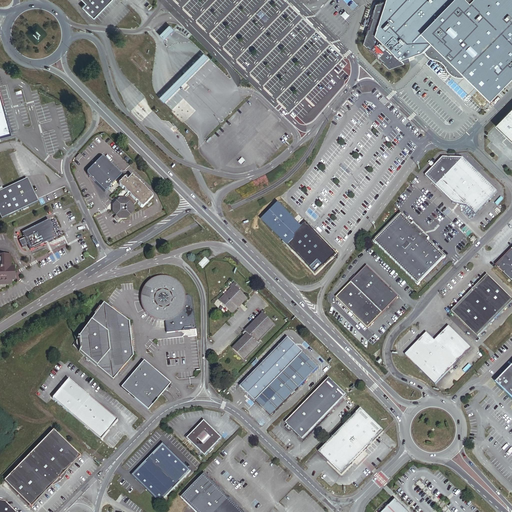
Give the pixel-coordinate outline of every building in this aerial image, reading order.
[(82,0),(85,3),(81,6),(93,18),(110,0),(82,0)] [(511,0),(387,0),(376,4),(368,30),(364,43),(382,61),(389,68),(410,61),(408,56),(422,51),(428,45),(431,41),(459,69),(491,99),(511,77),(511,0)] [(159,35),(164,39),(173,30),(169,26),(159,35)] [(186,68),(159,96),(164,101),(192,74),(208,57),(202,52),(186,68)] [(0,136),(11,133),(0,93),(0,136)] [(511,108),(496,125),(511,140),(511,108)] [(97,152),(96,152),(83,165),(82,166),(82,167),(82,168),(82,169),(105,192),(122,175),(99,152),(98,152),(97,152)] [(448,159),(443,158),(425,176),(453,203),(466,205),(476,214),(497,192),(463,159),(456,166),(448,159)] [(133,205),(137,202),(138,204),(141,207),(143,207),(153,197),(153,196),(150,193),(148,192),(147,190),(142,185),(140,184),(139,183),(137,180),(135,179),(134,177),(132,176),(127,180),(124,178),(118,184),(119,186),(122,189),(124,189),(125,191),(127,193),(124,196),(126,198),(120,198),(113,205),(113,212),(117,215),(115,218),(118,221),(120,219),(127,219),(134,212),(133,205)] [(22,182),(0,191),(0,217),(1,219),(38,203),(34,195),(27,180),(22,182)] [(279,205),(264,220),(315,274),(336,254),(306,222),(297,231),(293,227),(295,225),(291,222),(290,223),(288,221),(289,220),(288,218),(290,216),(287,212),(286,213),(279,205)] [(411,224),(399,213),(373,240),(418,284),(444,257),(426,240),(428,238),(412,223),(411,224)] [(52,239),(44,221),(18,233),(26,250),(52,239)] [(511,249),(497,265),(511,280),(511,249)] [(8,257),(0,256),(0,281),(12,282),(13,268),(8,268),(8,257)] [(203,269),(210,261),(205,257),(198,264),(203,269)] [(399,297),(367,266),(336,298),(368,328),(399,297)] [(511,301),(511,299),(487,275),(451,311),(477,337),(511,301)] [(184,292),(182,286),(179,283),(175,280),(170,278),(166,277),(161,277),(156,278),(152,280),(147,283),(145,286),(143,289),(142,291),(141,295),(140,301),(141,306),(143,310),(146,314),(149,317),(153,319),(158,321),(162,322),(165,322),(167,333),(182,331),(184,328),(196,327),(192,299),(189,296),(185,296),(184,292)] [(230,287),(232,288),(219,300),(231,312),(247,297),(239,290),(242,287),(236,281),(230,287)] [(129,323),(103,304),(69,348),(113,383),(132,359),(129,323)] [(273,324),(262,313),(240,335),(242,337),(231,348),(244,361),(258,346),(255,343),(273,324)] [(449,326),(435,341),(457,362),(471,348),(449,326)] [(436,385),(457,362),(435,341),(427,332),(405,355),(436,385)] [(318,368),(287,339),(236,389),(267,417),(318,368)] [(170,384),(143,362),(121,388),(148,411),(170,384)] [(511,366),(496,383),(511,398),(511,366)] [(116,420),(65,378),(48,399),(50,400),(99,441),(100,439),(116,420)] [(325,380),(309,396),(327,414),(344,397),(325,380)] [(327,414),(309,396),(282,424),(300,442),(327,414)] [(382,433),(356,409),(316,453),(342,477),(382,433)] [(220,438),(202,422),(185,441),(203,457),(220,438)] [(80,458),(50,431),(1,485),(30,511),(32,510),(80,458)] [(192,471),(163,443),(133,475),(162,502),(192,471)] [(243,511),(205,475),(180,500),(191,511),(243,511)] [(407,511),(408,511),(405,509),(404,509),(395,500),(389,507),(388,506),(385,509),(386,510),(383,511),(407,511)]
